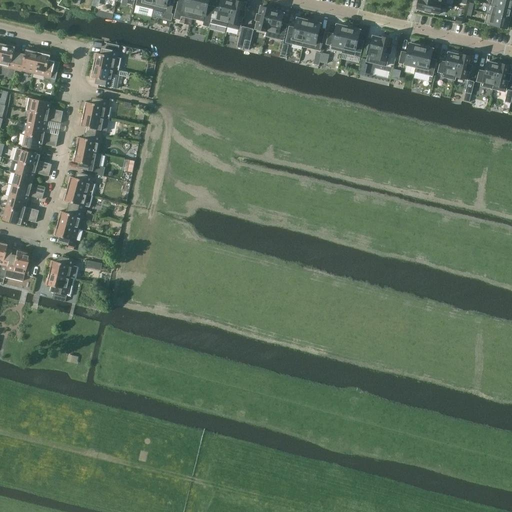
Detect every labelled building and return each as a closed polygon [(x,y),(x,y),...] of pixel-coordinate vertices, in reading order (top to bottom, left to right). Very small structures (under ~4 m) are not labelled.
[(153,10),(155,0),(137,0),(136,5),(153,10)] [(155,0),(153,10),(171,14),(174,0),(155,0)] [(192,19),(196,0),(184,0),(184,1),(182,0),(178,0),(176,10),(182,11),(181,16),(192,19)] [(211,18),(213,7),(208,6),(208,0),(196,0),(192,19),(204,22),(205,17),(211,18)] [(227,27),(234,0),(232,0),(221,0),(219,9),(213,7),(211,18),(210,23),(227,27)] [(245,3),(234,0),(227,27),(239,30),(242,17),(244,18),(245,11),(243,11),(245,3)] [(446,5),(426,0),(418,0),(416,9),(425,11),(424,13),(430,14),(431,13),(439,14),(441,4),(446,5)] [(511,10),(511,7),(511,0),(493,0),(492,5),(511,10)] [(509,19),(511,10),(492,5),(490,14),(486,13),(486,14),(509,19)] [(266,37),(272,10),(261,7),(259,15),(257,14),(255,21),(257,21),(255,29),(267,32),(266,36),(266,37)] [(280,11),(272,10),(266,37),(284,41),(287,25),(281,24),(284,14),(280,13),(280,11)] [(507,29),(509,19),(486,14),(484,24),(507,29)] [(303,47),(309,20),(301,18),(301,19),(297,19),(295,28),(289,27),(285,43),(303,47)] [(317,22),(309,20),(303,47),(320,51),(324,35),(318,34),(320,24),(316,23),(317,22)] [(342,53),(349,26),(341,24),(341,26),(337,25),(334,35),(328,33),(326,44),(332,46),(331,49),(342,52),(342,53)] [(356,28),(349,26),(342,53),(354,56),(355,51),(361,53),(364,42),(358,40),(360,30),(356,30),(356,28)] [(245,40),(247,29),(241,27),(241,28),(239,39),(245,40)] [(253,30),(247,29),(245,40),(250,42),(253,31),(253,30)] [(390,47),(392,40),(380,37),(379,38),(373,37),(367,62),(385,66),(388,54),(390,54),(392,48),(390,47)] [(107,43),(105,49),(101,48),(100,54),(94,53),(93,60),(94,60),(93,66),(114,70),(119,71),(121,59),(117,58),(119,52),(115,51),(116,46),(107,43)] [(415,72),(421,45),(414,43),(413,45),(409,44),(407,54),(401,52),(398,63),(416,67),(415,72)] [(8,46),(3,44),(0,56),(0,66),(9,68),(9,69),(15,70),(19,53),(14,52),(15,46),(9,45),(8,46)] [(429,47),(421,45),(415,72),(433,76),(436,61),(430,59),(433,49),(429,48),(429,47)] [(33,74),(38,53),(33,51),(33,50),(26,49),(25,55),(19,53),(15,70),(21,72),(21,71),(33,74)] [(319,64),(322,52),(316,51),(314,63),(319,64)] [(43,54),(38,53),(33,74),(44,77),(51,79),(55,62),(49,60),(50,55),(44,53),(43,54)] [(454,80),(460,54),(453,53),(452,54),(448,53),(446,63),(440,61),(437,72),(443,74),(443,77),(454,80)] [(472,57),(460,54),(454,80),(455,80),(455,77),(467,79),(468,71),(470,72),(472,65),(470,65),(472,57)] [(493,89),(499,64),(491,62),(491,63),(487,62),(485,72),(479,71),(476,82),(482,83),(481,87),(493,89)] [(511,66),(499,64),(493,89),(505,92),(507,81),(509,81),(511,75),(509,74),(511,66)] [(118,75),(119,71),(114,70),(93,66),(92,71),(91,71),(89,78),(95,79),(94,85),(116,89),(119,76),(118,75)] [(474,82),(468,81),(467,82),(468,82),(465,93),(471,94),(474,83),(474,82)] [(109,101),(95,98),(92,97),(90,103),(85,102),(83,109),(84,109),(83,114),(104,119),(109,120),(112,108),(107,107),(109,101)] [(51,103),(49,103),(27,98),(25,111),(30,112),(30,111),(62,118),(63,112),(50,109),(51,103)] [(46,127),(47,121),(60,124),(62,118),(30,111),(30,112),(27,123),(46,127)] [(102,130),(104,119),(83,114),(82,120),(81,120),(80,126),(85,128),(84,133),(102,137),(103,131),(102,130)] [(58,135),(45,133),(46,127),(27,123),(25,135),(57,141),(58,135)] [(100,143),(102,137),(84,133),(83,139),(77,137),(76,144),(77,144),(76,150),(97,154),(100,142),(100,143)] [(41,151),(42,145),(56,147),(57,141),(25,135),(23,147),(41,151)] [(52,165),(38,161),(40,155),(16,148),(13,160),(18,162),(50,170),(52,165)] [(97,154),(76,150),(75,155),(74,155),(73,162),(78,163),(77,169),(94,172),(96,166),(100,167),(102,155),(97,154)] [(125,160),(122,170),(132,172),(134,161),(125,160)] [(34,178),(35,173),(48,176),(50,170),(18,162),(15,173),(34,178)] [(94,177),(81,173),(77,172),(75,178),(69,177),(68,183),(69,184),(67,189),(88,194),(88,195),(93,196),(96,184),(92,183),(94,177)] [(45,188),(32,184),(34,178),(15,173),(12,185),(44,194),(45,188)] [(42,200),(44,194),(12,185),(9,197),(25,201),(27,202),(29,196),(42,200)] [(88,194),(67,189),(66,194),(65,194),(63,201),(69,202),(67,207),(84,212),(86,206),(85,206),(88,195),(88,194)] [(26,207),(27,202),(25,201),(9,197),(6,208),(37,217),(39,211),(26,207)] [(82,218),(84,212),(67,207),(66,213),(60,211),(58,218),(59,218),(58,224),(78,229),(82,218)] [(21,225),(22,219),(36,223),(37,217),(6,208),(2,220),(21,225)] [(78,229),(58,224),(56,229),(55,229),(53,235),(59,237),(57,242),(74,247),(76,241),(75,241),(78,229)] [(9,258),(10,254),(11,250),(5,249),(6,243),(0,241),(0,265),(0,266),(6,267),(8,258),(9,258)] [(16,250),(15,255),(10,254),(9,258),(8,258),(6,267),(3,277),(22,282),(23,275),(28,254),(22,252),(23,251),(16,250)] [(75,260),(62,257),(58,256),(57,262),(51,261),(49,267),(51,267),(49,273),(75,279),(78,267),(74,266),(75,260)] [(88,261),(87,268),(101,271),(102,264),(88,261)] [(75,279),(49,273),(48,278),(47,278),(45,285),(51,286),(50,292),(54,293),(52,299),(65,302),(67,296),(71,297),(75,279)] [(69,355),(67,361),(77,364),(79,357),(69,355)] [(101,436),(97,448),(108,451),(111,439),(101,436)]
